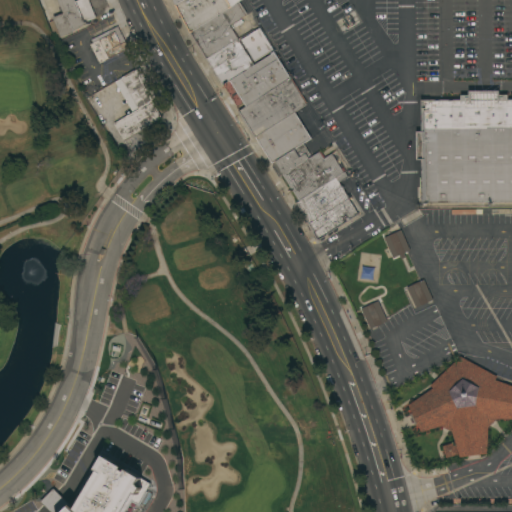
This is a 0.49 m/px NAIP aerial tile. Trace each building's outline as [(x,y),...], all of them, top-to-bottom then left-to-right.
[(74,0),(75,1),(77,0),(88,0),(96,17),(86,21),(87,24),(73,29),(73,31),(54,39),(50,31),(57,28),(56,24),(54,25),(52,20),(54,20),(53,17),(63,13),(58,0),(74,0)] [(181,0),(240,0),(239,1),(191,32),(174,5),(175,4),(181,0)] [(207,57),(191,32),(239,1),(247,14),(230,25),(238,38),(207,57)] [(90,44),(93,42),(91,39),(118,26),(129,48),(99,63),(90,44)] [(223,84),(207,57),(238,38),(253,29),(255,31),(260,28),(275,51),(229,80),(223,84)] [(275,51),(291,78),(246,106),(229,80),(275,51)] [(124,140),(114,123),(133,112),(115,82),(122,78),(122,77),(139,67),(157,97),(151,100),(162,118),(124,140)] [(255,137),(239,111),(246,106),(291,78),(308,104),(295,112),(255,137)] [(422,160),(417,160),(416,131),(422,131),(421,100),(461,100),(461,95),(469,95),(469,91),(500,91),(500,95),(508,95),(508,100),(511,99),(511,202),(422,204),(422,160)] [(312,138),(303,143),(272,163),(255,137),(295,112),(312,138)] [(279,177),(272,166),(273,165),(272,163),(303,143),(310,154),(308,156),(309,158),(282,175),(279,177)] [(319,152),(324,159),(332,154),(344,172),(299,201),(282,175),(309,158),(319,152)] [(349,169),(352,174),(339,182),(359,215),(320,240),(296,202),(299,201),(344,172),(349,169)] [(401,230),(411,250),(404,253),(406,257),(401,259),(400,255),(393,258),(384,238),(401,230)] [(433,300),(416,308),(416,307),(413,309),(405,291),(408,290),(407,288),(424,280),(433,300)] [(378,301),(388,321),(371,329),(361,309),(378,301)] [(459,457),(459,455),(446,458),(443,446),(455,442),(452,432),(441,426),(421,432),(417,424),(415,425),(410,414),(412,413),(409,405),(433,388),(430,385),(461,356),(497,377),(496,380),(511,385),(511,419),(496,419),(488,427),(488,454),(459,457)] [(54,511),(39,511),(29,505),(62,453),(61,452),(79,423),(93,432),(75,461),(83,466),(54,511)] [(148,481),(102,457),(74,509),(72,508),(63,511),(121,511),(128,500),(136,504),(148,481)] [(12,511),(24,503),(30,511),(12,511)]
